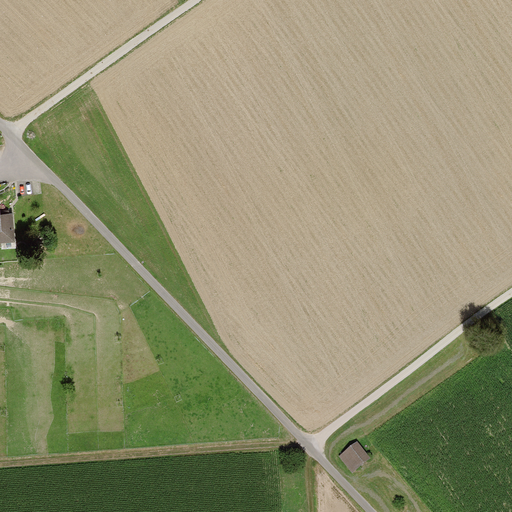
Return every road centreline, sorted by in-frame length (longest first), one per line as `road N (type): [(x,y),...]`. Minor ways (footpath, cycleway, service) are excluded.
road 1 (track): [(511,293),(306,446)]
road 2 (track): [(6,133),(194,0)]
